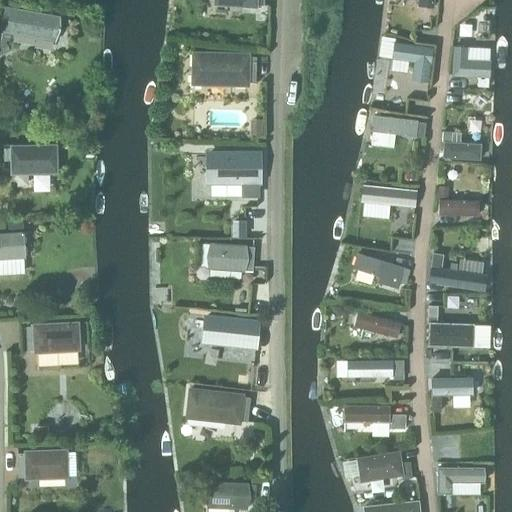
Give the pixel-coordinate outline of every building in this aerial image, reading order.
[(268,8),(268,0),(219,0),(219,8),(263,10),(263,7),(268,8)] [(0,33),(58,44),(63,32),(62,18),(3,8),(0,19),(0,33)] [(394,42),(391,59),(414,62),(411,80),(428,83),(433,47),(394,42)] [(454,48),(453,78),(478,79),(478,89),(488,90),(489,80),(490,80),(491,63),(490,63),(490,49),(468,48),(467,48),(454,48)] [(255,59),(255,55),(196,54),(196,89),(254,90),(254,85),(260,85),(260,59),(255,59)] [(371,130),(369,145),(391,147),(393,133),(423,136),(425,122),(417,121),(417,119),(373,114),(371,130)] [(261,135),(262,122),(250,122),(249,134),(261,135)] [(480,159),(481,142),(443,140),(442,157),(480,159)] [(10,151),(4,151),(4,164),(11,164),(11,179),(59,178),(58,147),(10,148),(10,151)] [(263,154),(207,154),(207,165),(207,188),(244,188),(244,191),(244,200),(260,200),(260,187),(263,187),(263,154)] [(359,181),(357,198),(361,198),(359,212),(385,215),(386,201),(413,204),(415,186),(359,181)] [(438,186),(438,200),(439,200),(438,214),(479,216),(479,201),(447,200),(447,187),(438,186)] [(233,220),(233,237),(248,237),(247,220),(233,220)] [(0,256),(29,255),(27,228),(0,229),(0,256)] [(256,268),(258,244),(252,243),(251,241),(214,239),(211,252),(213,265),(249,268),(249,267),(256,268)] [(405,282),(409,269),(404,268),(404,267),(357,252),(352,268),(400,282),(400,281),(405,282)] [(441,268),(443,254),(432,252),(430,267),(428,281),(435,282),(435,284),(484,290),(487,274),(456,270),(457,263),(450,262),(449,269),(441,268)] [(243,338),(246,317),(239,316),(239,314),(202,309),(199,321),(199,336),(236,341),(237,338),(243,338)] [(397,338),(401,322),(357,311),(353,326),(397,338)] [(473,324),(437,322),(437,316),(427,316),(427,323),(428,322),(428,345),(472,347),(473,324)] [(84,348),(83,318),(36,320),(36,335),(30,336),(30,348),(37,348),(37,350),(84,348)] [(403,379),(402,360),(346,360),(346,377),(392,376),(392,380),(403,379)] [(432,379),(432,395),(473,395),(472,378),(432,379)] [(252,419),(255,395),(249,394),(249,390),(193,384),(189,416),(246,422),(246,418),(252,419)] [(441,399),(431,399),(432,412),(441,411),(441,399)] [(405,429),(405,415),(389,414),(389,405),(343,405),(343,422),(389,423),(389,429),(405,429)] [(48,429),(33,429),(33,442),(48,442),(48,429)] [(72,476),(71,446),(27,448),(27,451),(20,451),(21,475),(28,475),(28,477),(72,476)] [(401,463),(399,451),(355,458),(359,484),(401,477),(402,480),(412,478),(409,462),(401,463)] [(452,495),(452,484),(484,484),(485,476),(484,468),(437,468),(437,495),(452,495)] [(260,494),(261,482),(254,482),(254,480),(212,478),(210,491),(211,505),(253,507),(257,493),(260,494)] [(419,511),(419,501),(362,507),(362,511),(419,511)]
